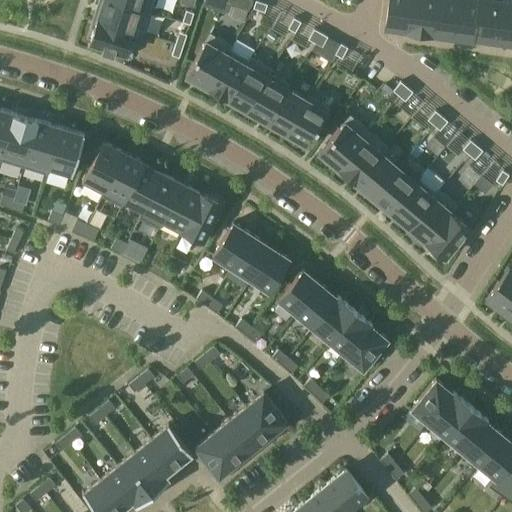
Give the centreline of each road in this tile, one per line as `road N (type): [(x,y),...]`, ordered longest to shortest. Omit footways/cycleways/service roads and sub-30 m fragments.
road 1 (residential): [(0,56),(187,126),(247,160),(349,236),(441,320)]
road 2 (residential): [(441,320),(343,439),(255,511)]
road 3 (residential): [(364,38),(511,152)]
road 4 (residential): [(511,210),(441,320)]
